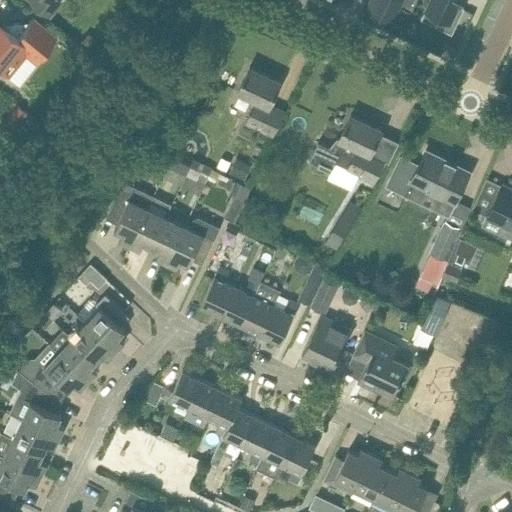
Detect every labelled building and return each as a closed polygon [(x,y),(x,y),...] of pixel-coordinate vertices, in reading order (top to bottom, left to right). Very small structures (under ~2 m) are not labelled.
[(60,0),(30,0),(48,14),(60,0)] [(367,0),(365,3),(366,4),(368,1),(395,13),(394,16),(395,16),(400,6),(411,11),(416,0),(367,0)] [(429,0),(426,7),(457,22),(464,6),(458,4),(459,1),(460,1),(460,0),(429,0)] [(35,62),(56,37),(32,17),(22,29),(19,27),(19,22),(13,23),(14,29),(12,31),(0,21),(0,69),(8,76),(25,54),(35,62)] [(88,34),(78,47),(90,56),(100,44),(88,34)] [(447,42),(442,53),(450,57),(456,47),(447,42)] [(250,66),(241,84),(238,91),(257,99),(247,121),(273,132),(279,121),(284,110),(270,104),(281,81),(250,66)] [(5,117),(16,126),(26,112),(15,104),(5,117)] [(371,152),(382,129),(351,114),(340,138),(337,136),(330,146),(319,141),(309,160),(331,171),(335,163),(348,169),(348,170),(373,182),(385,158),(371,152)] [(467,173),(443,161),(444,158),(426,150),(420,161),(400,152),(385,184),(405,194),(412,179),(455,199),(461,188),(469,170),(468,170),(467,173)] [(185,175),(190,164),(172,156),(167,167),(185,175)] [(190,164),(185,175),(181,184),(199,193),(208,174),(212,168),(212,167),(194,159),(190,164)] [(217,178),(220,172),(212,168),(208,174),(217,178)] [(224,217),(234,222),(251,187),(236,180),(230,192),(234,195),(224,217)] [(120,238),(130,243),(154,195),(126,181),(121,187),(115,199),(110,210),(120,215),(115,227),(123,231),(120,238)] [(511,187),(503,183),(483,225),(511,238),(511,187)] [(144,241),(152,245),(167,214),(166,214),(171,204),(154,195),(130,243),(141,249),(144,241)] [(332,231),(344,238),(363,207),(351,200),(332,231)] [(156,256),(167,261),(185,223),(167,214),(152,245),(160,249),(156,256)] [(185,223),(167,261),(178,266),(181,259),(189,263),(195,251),(206,256),(220,226),(198,216),(194,217),(190,225),(185,223)] [(430,253),(443,259),(458,227),(445,221),(430,253)] [(451,254),(441,275),(456,281),(464,259),(451,254)] [(316,261),(312,268),(299,296),(311,301),(327,267),(316,261)] [(90,263),(78,276),(86,283),(98,269),(90,263)] [(201,304),(221,313),(235,284),(225,279),(229,270),(220,265),(215,274),(201,304)] [(311,303),(325,310),(339,283),(324,276),(311,303)] [(221,313),(240,323),(255,293),(259,284),(250,279),(245,289),(235,284),(221,313)] [(260,332),(274,303),(264,297),(268,288),(259,284),(255,293),(240,323),(260,332)] [(100,306),(86,320),(117,349),(125,340),(119,335),(125,328),(116,319),(124,310),(105,293),(96,303),(100,306)] [(369,293),(359,300),(367,312),(377,304),(369,293)] [(435,294),(429,309),(443,315),(449,300),(435,294)] [(274,303),(260,332),(280,342),(294,312),(298,303),(289,298),(284,307),(274,303)] [(54,320),(64,310),(55,301),(45,311),(54,320)] [(47,328),(54,320),(45,311),(38,320),(47,328)] [(321,313),(311,335),(302,353),(333,367),(341,349),(352,328),(321,313)] [(86,320),(73,335),(97,358),(103,352),(109,358),(117,349),(86,320)] [(97,358),(73,335),(72,336),(64,328),(50,342),(59,350),(89,379),(97,370),(91,365),(97,358)] [(365,329),(358,342),(353,353),(368,360),(358,380),(373,387),(375,384),(394,393),(409,362),(393,354),(398,345),(365,329)] [(40,363),(32,379),(56,394),(62,382),(69,389),(75,382),(81,388),(89,379),(59,350),(45,365),(41,362),(40,363)] [(169,397),(189,407),(203,378),(183,369),(173,389),(164,385),(160,393),(169,397)] [(197,411),(209,416),(223,388),(203,378),(189,407),(185,416),(193,420),(197,411)] [(16,401),(10,412),(22,418),(60,436),(65,425),(58,422),(62,414),(49,408),(56,394),(32,379),(24,397),(23,397),(20,403),(16,401)] [(214,433),(222,437),(223,438),(238,406),(242,397),(223,388),(209,416),(220,422),(214,433)] [(231,438),(244,444),(257,416),(238,406),(223,438),(222,437),(211,460),(219,464),(231,438)] [(21,418),(13,436),(44,451),(47,443),(55,447),(60,436),(22,418),(10,412),(10,413),(21,418)] [(256,468),(277,425),(257,416),(244,444),(255,450),(250,459),(258,462),(256,468)] [(282,463),(283,463),(296,434),(277,425),(256,468),(275,477),(282,463)] [(4,433),(0,441),(0,452),(4,454),(42,472),(47,462),(40,459),(44,451),(13,436),(13,437),(4,433)] [(296,434),(283,463),(294,468),(289,478),(297,481),(302,472),(316,444),(296,434)] [(356,485),(356,486),(372,453),(361,448),(358,453),(349,449),(344,458),(336,453),(323,479),(352,493),(356,485)] [(4,454),(0,452),(0,489),(8,493),(14,482),(26,488),(30,480),(37,483),(42,472),(4,454)] [(356,486),(375,495),(388,468),(380,463),(382,458),(372,453),(356,486)] [(389,511),(390,511),(410,472),(399,466),(397,472),(388,468),(375,495),(394,504),(389,511)] [(410,472),(390,511),(426,511),(433,498),(424,494),(427,486),(418,482),(421,477),(410,472)] [(0,511),(12,511),(3,507),(8,496),(0,492),(0,511)] [(244,494),(239,506),(249,511),(255,499),(244,494)] [(129,511),(122,508),(120,511),(180,511),(151,498),(145,509),(133,503),(129,511)]
